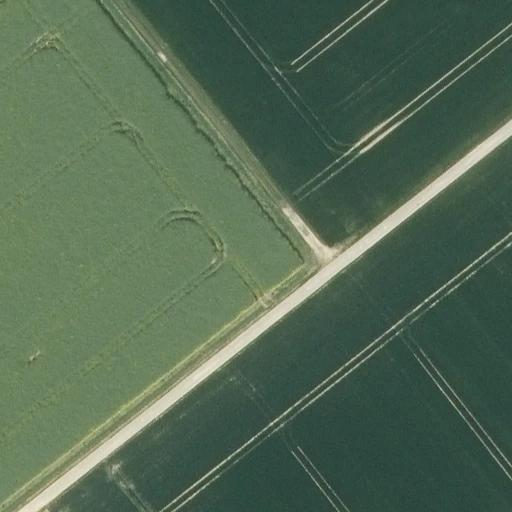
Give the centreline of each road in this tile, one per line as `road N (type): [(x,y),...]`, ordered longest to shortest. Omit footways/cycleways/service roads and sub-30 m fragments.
road 1 (track): [(28,511),(511,128)]
road 2 (track): [(333,270),(123,0)]
